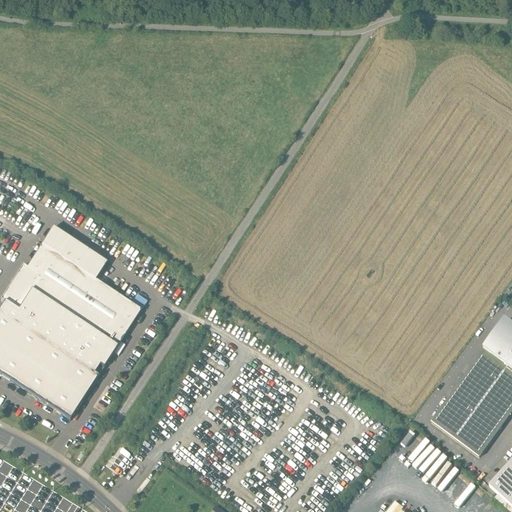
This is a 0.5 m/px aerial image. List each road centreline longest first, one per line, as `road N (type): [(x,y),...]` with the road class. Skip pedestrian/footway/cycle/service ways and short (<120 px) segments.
road 1 (track): [(77,481),(389,0)]
road 2 (tertiary): [(0,435),(77,481),(110,511)]
